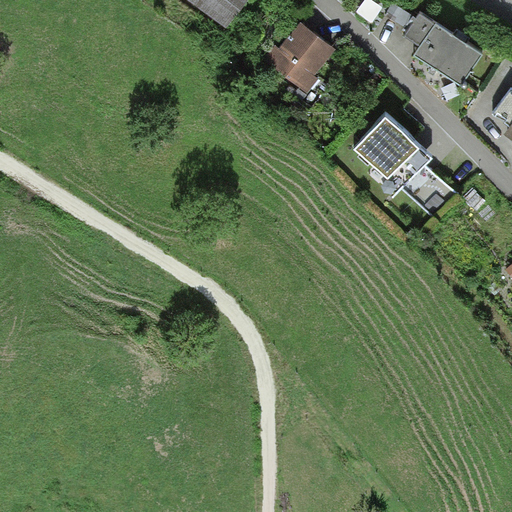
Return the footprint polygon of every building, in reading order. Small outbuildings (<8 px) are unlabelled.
[(197,0),(226,21),(241,0),(197,0)] [(479,49),(416,10),(404,29),(422,40),(413,54),(434,68),(458,82),(479,49)] [(335,41),(301,15),(280,42),(277,39),(265,54),(308,88),(321,72),(314,67),(335,41)] [(511,81),(493,108),(509,119),(502,129),(511,135),(511,81)] [(433,147),(386,106),(352,144),(432,216),(457,188),(423,158),(433,147)]
